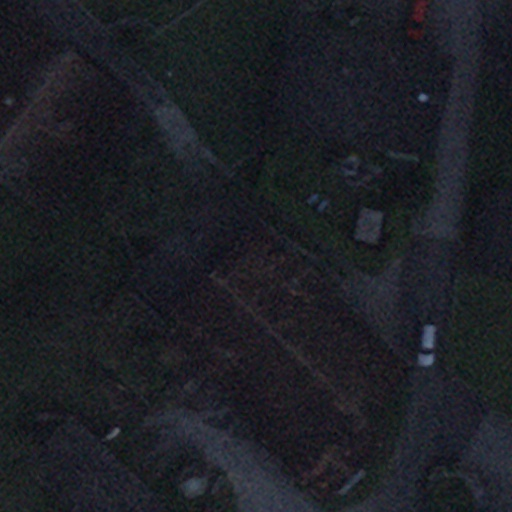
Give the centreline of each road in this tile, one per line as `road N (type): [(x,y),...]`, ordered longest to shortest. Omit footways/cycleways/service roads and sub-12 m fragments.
road 1 (residential): [(426,390),(468,64),(469,0)]
road 2 (residential): [(406,511),(426,390)]
